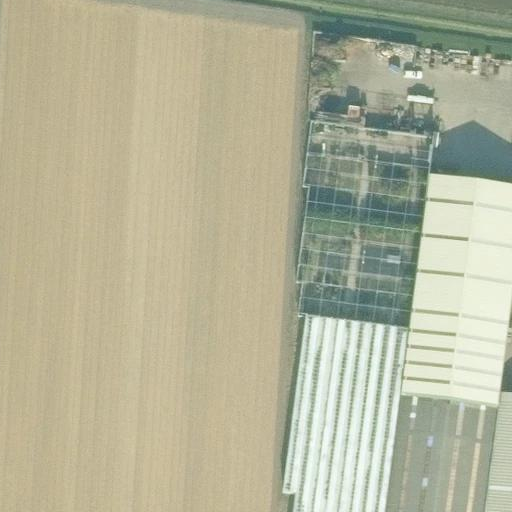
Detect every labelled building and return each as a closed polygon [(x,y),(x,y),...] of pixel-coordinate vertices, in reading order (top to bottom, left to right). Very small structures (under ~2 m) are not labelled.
[(227,26),(219,187),(250,188),(259,27),(227,26)] [(278,30),(270,193),(305,194),(313,31),(278,30)] [(405,169),(411,183),(424,177),(417,162),(405,169)] [(511,511),(511,395),(501,394),(511,312),(511,188),(431,178),(403,394),(387,511),(511,511)] [(188,369),(194,205),(163,204),(157,368),(188,369)] [(214,204),(209,368),(240,369),(244,204),(214,204)] [(294,511),(386,511),(410,331),(308,317),(283,494),(297,496),(294,511)] [(178,479),(181,380),(153,379),(149,478),(178,479)] [(149,511),(172,511),(172,493),(148,494),(149,511)]
